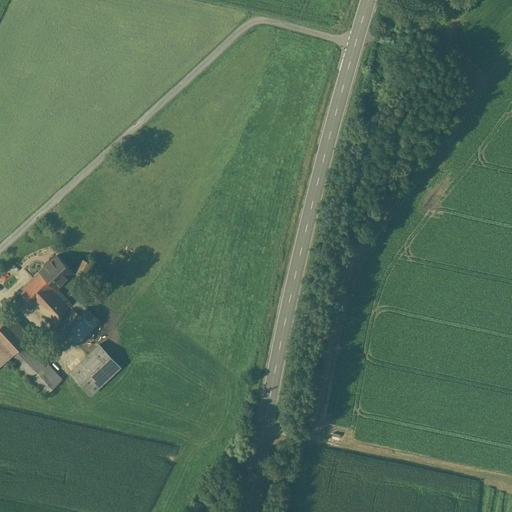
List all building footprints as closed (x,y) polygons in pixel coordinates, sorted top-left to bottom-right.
[(20,291),(34,305),(53,287),(55,286),(57,287),(73,273),(56,256),(20,291)] [(76,268),(85,273),(91,263),(82,258),(76,268)] [(71,306),(53,287),(34,305),(51,324),(71,306)] [(87,288),(80,295),(85,299),(91,292),(87,288)] [(81,304),(78,301),(53,326),(75,347),(99,320),(81,304)] [(27,339),(8,318),(0,325),(0,365),(11,356),(45,395),(63,379),(48,364),(45,367),(23,344),(27,339)] [(99,345),(70,373),(91,395),(121,366),(99,345)]
